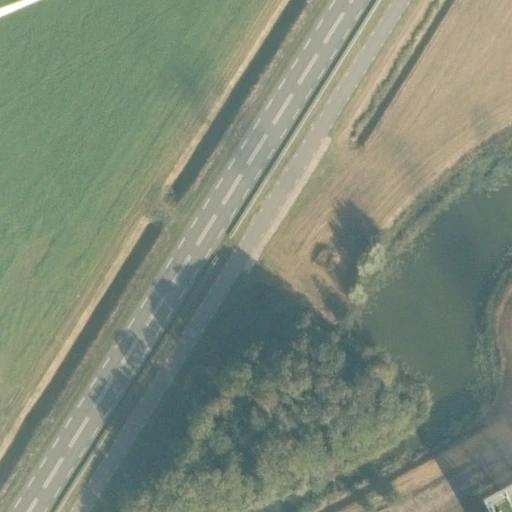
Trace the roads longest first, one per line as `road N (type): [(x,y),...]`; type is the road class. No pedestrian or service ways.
road 1 (unclassified): [(80,511),(403,0)]
road 2 (trunk): [(350,0),(27,511)]
